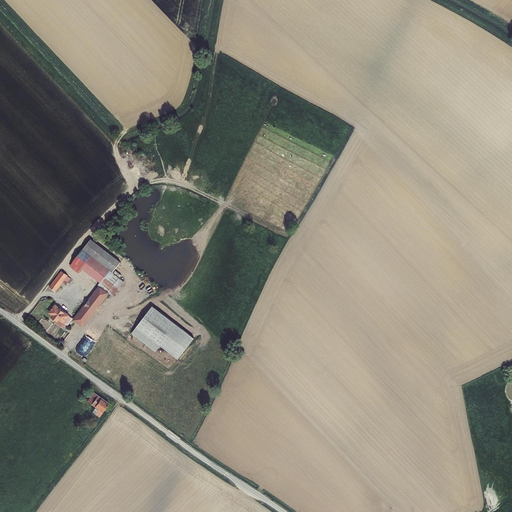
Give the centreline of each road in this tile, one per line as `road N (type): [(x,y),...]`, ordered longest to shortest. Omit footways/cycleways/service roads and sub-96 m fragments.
road 1 (unclassified): [(0,310),(283,511)]
road 2 (track): [(18,323),(94,227),(150,181),(169,180),(249,215)]
